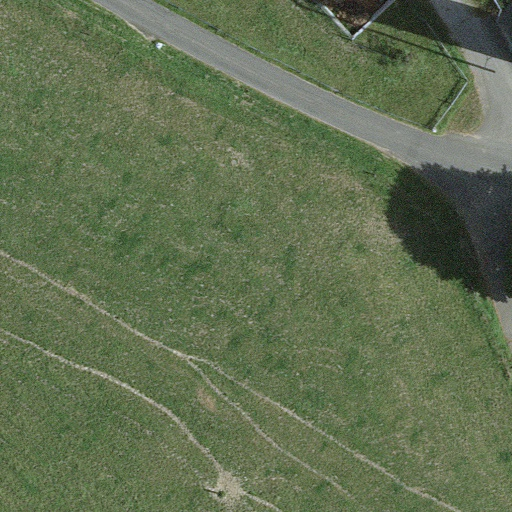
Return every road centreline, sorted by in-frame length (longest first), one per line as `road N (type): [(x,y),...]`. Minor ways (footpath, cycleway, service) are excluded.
road 1 (residential): [(122,0),(372,128),(511,181)]
road 2 (track): [(450,0),(473,32),(498,96),(500,129),(478,172),(483,230),(511,311)]
